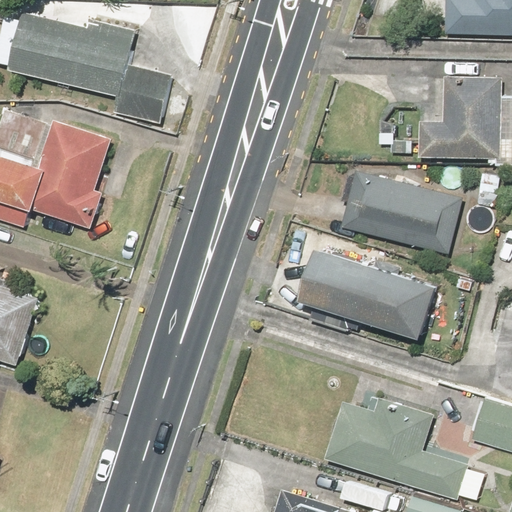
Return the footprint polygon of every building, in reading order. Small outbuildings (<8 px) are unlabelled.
[(511,28),(511,0),(455,0),(455,26),(511,28)] [(29,10),(15,66),(124,92),(121,105),(163,115),(174,72),(133,62),(142,29),(97,18),(95,26),(29,10)] [(511,74),(454,72),(452,121),(427,121),(427,159),(508,161),(511,79),(511,74)] [(53,171),(0,151),(0,198),(99,234),(121,140),(65,120),(53,171)] [(362,171),(350,230),(462,253),(474,194),(362,171)] [(503,176),(486,174),(482,207),(499,209),(503,176)] [(348,239),(322,303),(422,344),(448,280),(348,239)] [(39,295),(0,283),(0,348),(22,355),(39,295)] [(0,484),(9,456),(0,452),(0,403),(2,380),(0,379),(0,484)] [(400,415),(350,395),(334,455),(452,503),(462,465),(433,453),(446,405),(407,390),(400,415)] [(511,407),(488,401),(475,445),(511,455),(511,407)] [(370,511),(293,486),(284,511),(370,511)] [(463,511),(413,498),(409,511),(463,511)]
